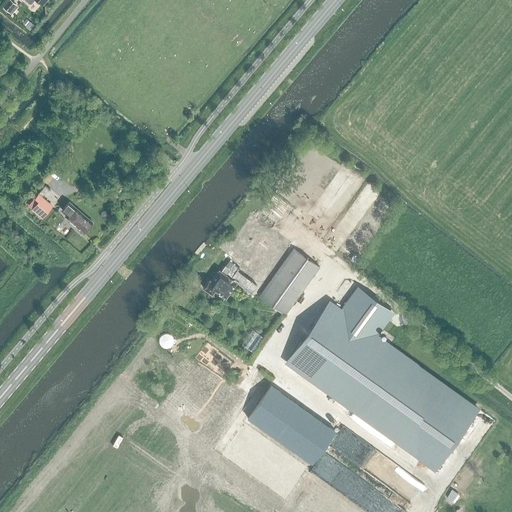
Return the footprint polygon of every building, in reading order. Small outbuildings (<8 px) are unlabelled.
[(10,0),(9,0),(3,7),(8,12),(15,4),(10,0)] [(29,21),(25,26),(29,30),(34,25),(29,21)] [(329,211),(344,186),(346,187),(355,172),(348,168),(325,209),(329,211)] [(372,181),(339,227),(346,232),(379,186),(372,181)] [(52,205),(38,194),(35,197),(38,200),(30,210),(41,219),(52,205)] [(92,223),(73,207),(69,203),(64,209),(68,213),(64,217),(69,221),(68,222),(76,228),(77,227),(83,233),(92,223)] [(281,263),(259,295),(285,314),(319,268),(305,258),(294,250),(292,249),(281,263)] [(236,283),(220,271),(218,270),(210,280),(208,279),(202,287),(210,293),(214,289),(225,297),(236,283)] [(377,315),(383,307),(358,288),(341,311),(329,303),(286,362),(435,469),(478,409),(374,335),(376,333),(377,331),(378,330),(379,328),(379,325),(379,323),(379,319),(378,317),(377,315)] [(270,385),(247,417),(312,464),(335,431),(270,385)]
